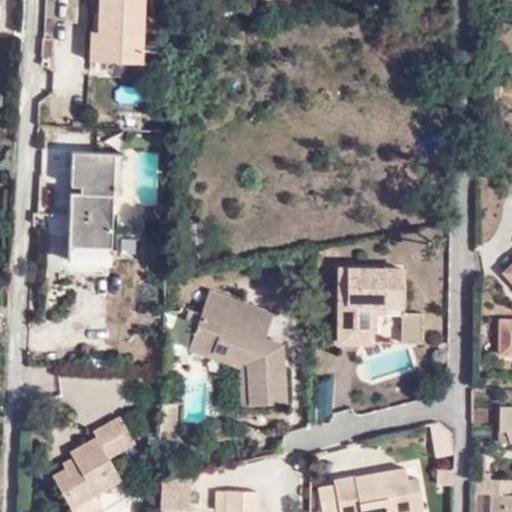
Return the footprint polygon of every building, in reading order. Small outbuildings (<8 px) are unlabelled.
[(83,0),(83,34),(101,35),(100,64),(142,66),(144,0),(83,0)] [(83,34),(83,63),(100,64),(101,35),(83,34)] [(118,197),(121,153),(69,149),(69,181),(80,183),(79,195),(68,193),(67,246),(110,249),(112,196),(118,197)] [(404,310),(404,308),(405,265),(338,264),(336,342),(374,342),(374,313),(401,313),(400,341),(423,342),(424,311),(404,310)] [(511,265),(502,274),(511,284),(511,265)] [(284,341),(266,335),(275,311),(209,288),(187,349),(210,357),(212,350),(245,362),(248,403),(288,401),(284,341)] [(498,354),(511,354),(511,316),(498,316),(498,354)] [(240,403),(248,403),(245,362),(212,350),(210,357),(239,367),(240,403)] [(315,421),(332,413),(335,375),(317,381),(315,383),(315,421)] [(511,441),(511,404),(500,405),(498,442),(511,441)] [(164,406),(161,431),(174,433),(177,407),(164,406)] [(109,457),(136,442),(119,414),(92,429),(96,434),(69,449),(72,455),(62,461),(64,466),(52,473),(71,508),(73,511),(92,511),(100,508),(102,502),(97,493),(122,479),(109,457)] [(404,479),(404,461),(381,462),(381,475),(360,475),(360,463),(337,464),(337,475),(318,476),(320,506),(341,505),(340,511),(389,511),(406,511),(422,510),(420,479),(404,479)] [(381,462),(360,463),(360,475),(381,475),(381,462)] [(159,511),(188,511),(189,477),(160,477),(159,511)] [(511,511),(511,494),(509,494),(509,479),(475,478),(475,500),(490,500),(489,511),(511,511)] [(208,511),(222,511),(223,496),(209,495),(208,511)] [(257,511),(259,496),(223,496),(222,511),(257,511)]
